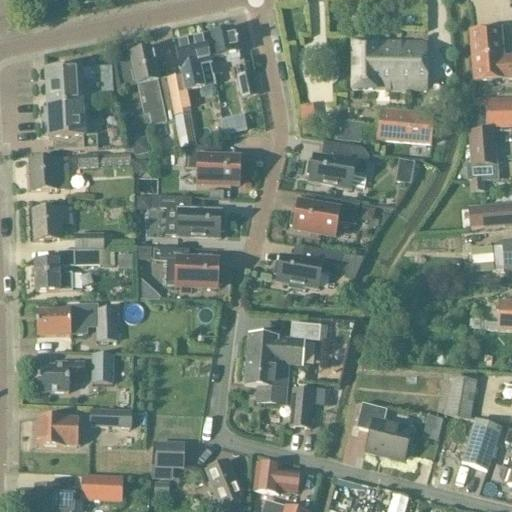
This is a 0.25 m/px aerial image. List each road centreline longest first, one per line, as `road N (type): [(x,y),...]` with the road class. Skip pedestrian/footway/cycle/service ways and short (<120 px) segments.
road 1 (residential): [(492,511),(212,437),(234,312)]
road 2 (residential): [(254,0),(279,147),(253,257)]
road 3 (residential): [(254,0),(0,56)]
